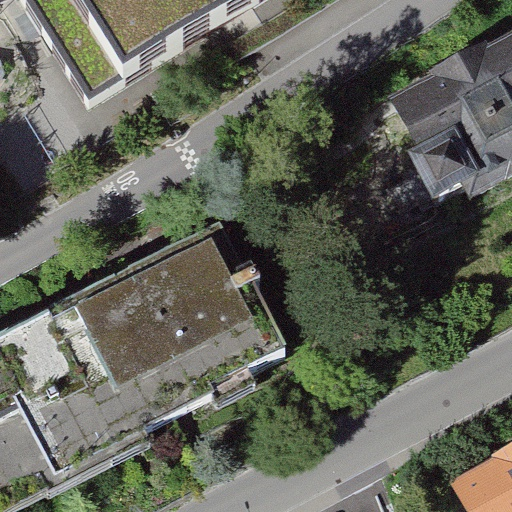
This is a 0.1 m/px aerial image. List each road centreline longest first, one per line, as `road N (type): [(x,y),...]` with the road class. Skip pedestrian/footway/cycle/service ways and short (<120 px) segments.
road 1 (residential): [(429,0),(0,271)]
road 2 (residential): [(511,370),(242,511)]
